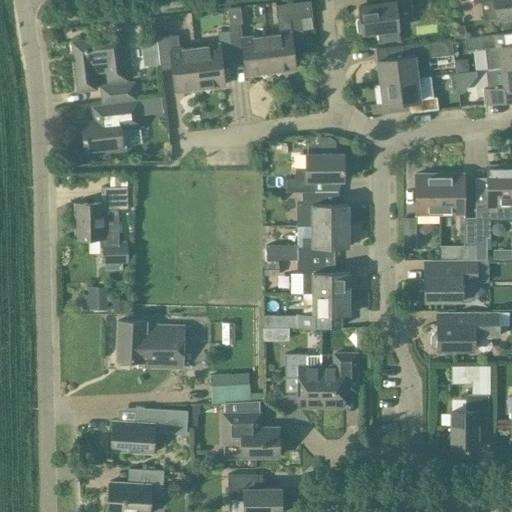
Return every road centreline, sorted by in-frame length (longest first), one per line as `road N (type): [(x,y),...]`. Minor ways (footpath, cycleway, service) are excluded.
road 1 (unclassified): [(51,511),(39,116),(18,0)]
road 2 (residential): [(412,491),(409,373),(386,321),(383,134)]
road 3 (residential): [(179,140),(340,123)]
road 4 (residential): [(383,134),(511,120)]
road 5 (residential): [(340,123),(325,0)]
